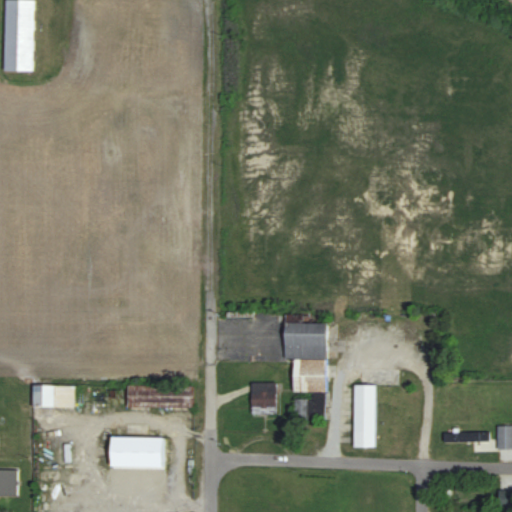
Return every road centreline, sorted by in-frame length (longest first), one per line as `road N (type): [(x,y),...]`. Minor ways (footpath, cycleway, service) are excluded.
road 1 (residential): [(209,511),(207,0),(48,37)]
road 2 (residential): [(511,463),(209,458)]
road 3 (residential): [(426,462),(424,383),(414,365),(369,359)]
road 4 (residential): [(209,498),(79,505)]
